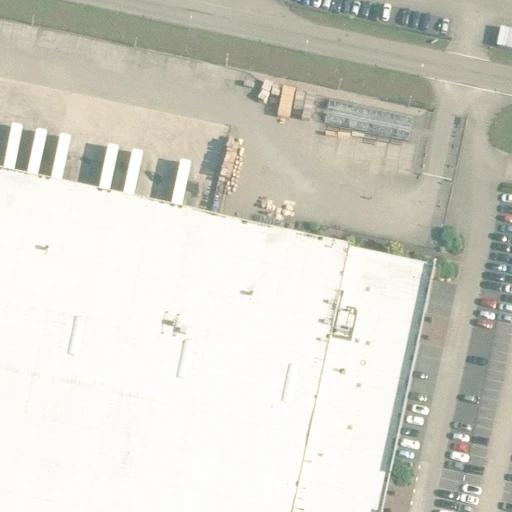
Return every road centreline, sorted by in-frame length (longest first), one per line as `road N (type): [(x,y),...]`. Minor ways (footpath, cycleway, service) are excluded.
road 1 (unknown): [(462,69),(425,178),(414,193),(394,196),(204,103),(0,53)]
road 2 (unclassified): [(146,0),(511,79)]
road 3 (unknown): [(406,478),(472,180)]
